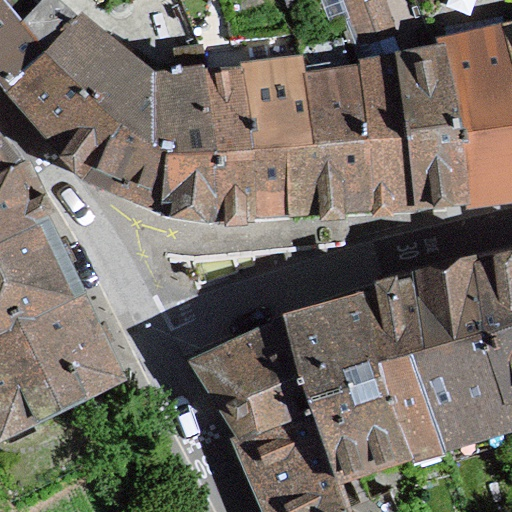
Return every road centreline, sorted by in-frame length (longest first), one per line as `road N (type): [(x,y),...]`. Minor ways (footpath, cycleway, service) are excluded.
road 1 (residential): [(148,338),(390,241),(511,218)]
road 2 (tertiary): [(148,338),(0,135)]
road 3 (tertiary): [(234,511),(148,338)]
